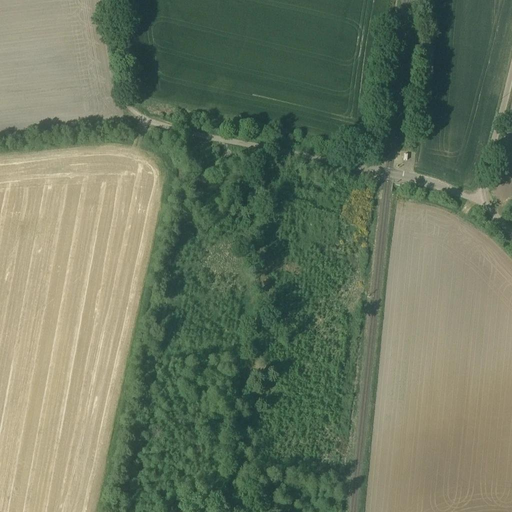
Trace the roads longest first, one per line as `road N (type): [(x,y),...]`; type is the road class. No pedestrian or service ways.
road 1 (track): [(117,0),(130,99),(176,126),(472,189)]
road 2 (unclassified): [(511,47),(472,189),(511,232)]
